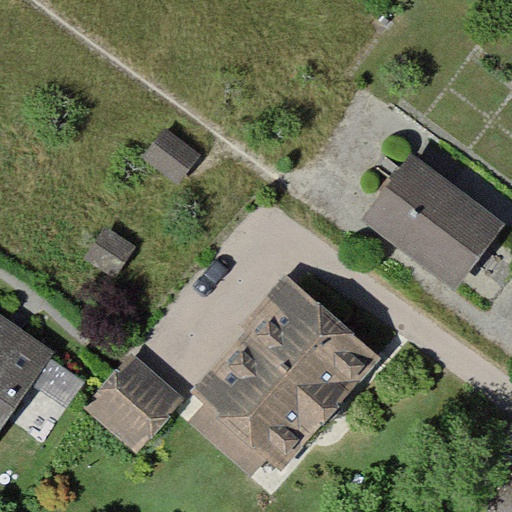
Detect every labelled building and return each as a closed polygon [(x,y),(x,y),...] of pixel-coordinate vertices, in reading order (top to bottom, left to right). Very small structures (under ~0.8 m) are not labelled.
[(402,158),(354,221),(445,289),(493,225),(402,158)] [(282,282),(182,393),(271,472),(370,361),(282,282)] [(0,416),(43,357),(0,325),(0,416)] [(175,401),(124,356),(79,407),(131,452),(175,401)] [(511,510),(511,448),(507,448),(493,506),(511,510)]
